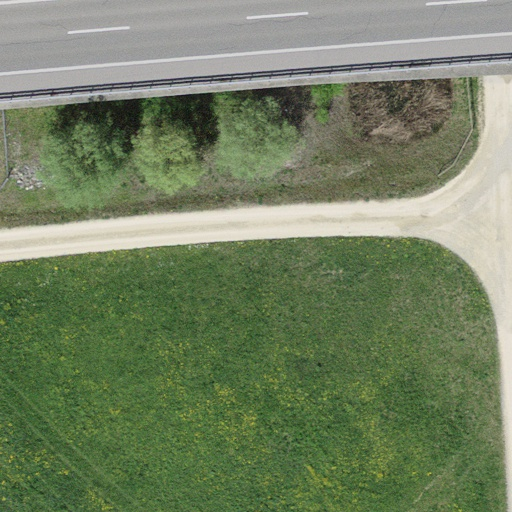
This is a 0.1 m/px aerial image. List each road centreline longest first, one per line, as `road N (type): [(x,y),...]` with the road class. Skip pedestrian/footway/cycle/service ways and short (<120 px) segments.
road 1 (motorway): [(0,40),(499,0)]
road 2 (track): [(0,251),(496,211)]
road 3 (track): [(496,211),(482,0)]
road 4 (track): [(511,388),(496,211)]
